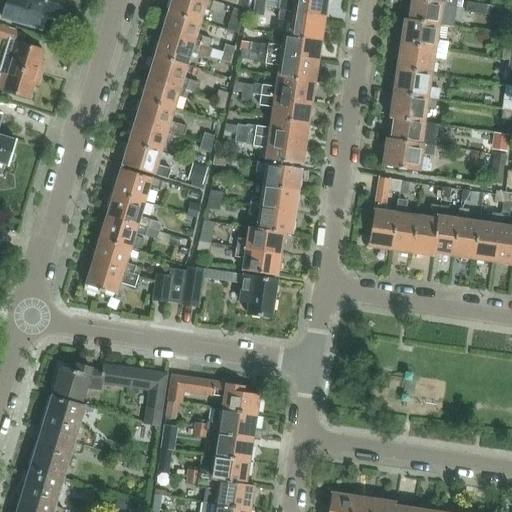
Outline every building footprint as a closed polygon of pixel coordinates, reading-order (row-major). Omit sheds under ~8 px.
[(52,18),(57,0),(6,0),(1,19),(42,31),(47,16),(52,18)] [(219,13),(222,4),(207,0),(168,0),(166,8),(168,10),(167,12),(200,22),(203,11),(208,12),(209,10),(219,13)] [(253,0),(253,7),(263,8),(264,0),(253,0)] [(280,0),(279,11),(324,17),(326,0),(280,0)] [(412,1),(409,19),(409,20),(437,24),(437,25),(452,27),(455,7),(443,5),(442,5),(442,4),(416,0),(412,0),(412,1)] [(466,2),(464,11),(474,13),(476,3),(466,2)] [(476,3),(474,13),(484,14),(486,5),(476,3)] [(486,5),(484,14),(494,16),(496,6),(486,5)] [(496,6),(494,16),(504,17),(505,8),(496,6)] [(263,8),(253,7),(251,15),(262,16),(263,8)] [(240,19),(242,11),(233,8),(233,9),(230,16),(240,19)] [(324,17),(279,11),(278,20),(290,22),(288,36),(320,40),(324,17)] [(210,40),(201,37),(201,36),(196,35),(200,22),(167,12),(167,14),(164,15),(162,23),(163,25),(160,34),(198,46),(207,49),(210,40)] [(404,18),(400,44),(447,51),(448,42),(435,40),(437,25),(437,24),(409,20),(409,19),(404,18)] [(16,31),(0,26),(0,27),(0,37),(13,42),(16,31)] [(198,46),(160,34),(158,43),(155,44),(153,51),(155,53),(154,55),(187,66),(190,54),(195,55),(198,46)] [(247,50),(267,53),(317,61),(320,40),(288,36),(283,35),(281,46),(268,44),(268,45),(248,43),(247,50)] [(0,66),(0,89),(29,98),(43,51),(16,43),(12,56),(4,54),(0,66)] [(447,51),(400,44),(396,68),(430,73),(432,57),(446,59),(447,51)] [(224,45),(221,53),(231,56),(234,48),(224,45)] [(246,60),(247,50),(240,50),(239,59),(246,60)] [(317,61),(267,53),(247,50),(246,60),(278,65),(277,76),(314,82),(317,61)] [(503,50),(501,60),(508,61),(508,60),(510,50),(503,50)] [(231,56),(221,53),(219,61),(229,64),(231,56)] [(187,66),(154,55),(154,57),(151,58),(149,66),(150,68),(148,77),(185,88),(185,90),(194,93),(197,83),(183,78),(187,66)] [(430,73),(396,68),(393,93),(426,98),(438,100),(439,89),(428,88),(430,73)] [(260,95),(311,103),(314,82),(277,76),(275,86),(262,84),(260,95)] [(185,88),(148,77),(145,86),(142,87),(140,94),(141,96),(141,98),(173,109),(177,97),(182,98),(185,90),(185,88)] [(253,85),(252,94),(260,95),(262,84),(253,83),(253,85)] [(241,93),(252,94),(253,85),(242,84),(241,93)] [(511,111),(511,101),(511,86),(505,85),(501,110),(511,111)] [(225,101),(227,94),(217,91),(215,98),(225,101)] [(252,94),(241,93),(240,101),(250,103),(252,94)] [(426,98),(393,93),(389,118),(394,119),(394,118),(422,122),(426,98)] [(272,107),(271,117),(308,122),(311,103),(260,95),(259,105),(272,107)] [(173,109),(141,98),(140,101),(137,102),(135,109),(137,112),(134,120),(172,131),(172,133),(183,136),(186,127),(174,124),(175,123),(169,121),(173,109)] [(225,101),(215,98),(212,106),(222,109),(225,101)] [(511,111),(501,110),(500,120),(509,121),(511,111)] [(0,163),(8,166),(16,141),(0,135),(0,115),(1,114),(0,113),(0,163)] [(235,133),(254,136),(304,143),(308,122),(271,117),(269,128),(246,125),(246,127),(236,125),(235,133)] [(391,138),(391,140),(420,144),(420,143),(435,145),(438,125),(422,123),(422,122),(394,118),(394,119),(391,138)] [(172,131),(134,120),(131,130),(128,131),(126,138),(128,140),(127,142),(160,153),(164,140),(169,141),(172,133),(172,131)] [(266,147),(265,159),(301,165),(304,143),(254,136),(235,133),(234,143),(266,147)] [(492,133),(490,150),(505,152),(506,152),(509,135),(507,135),(492,133)] [(213,137),(212,137),(203,134),(202,140),(211,143),(213,137)] [(382,166),(418,172),(421,155),(433,157),(435,145),(420,143),(420,144),(391,140),(391,138),(386,138),(382,166)] [(211,143),(202,140),(199,150),(208,152),(211,143)] [(160,153),(127,142),(127,144),(124,145),(122,153),(123,155),(121,164),(167,178),(169,169),(156,165),(160,153)] [(503,164),(504,155),(495,153),(493,162),(503,164)] [(224,167),(225,158),(214,156),(211,165),(224,167)] [(493,162),(490,183),(500,184),(503,164),(493,162)] [(300,178),(301,170),(301,169),(258,163),(256,172),(265,173),(264,186),(298,191),(298,187),(300,186),(301,179),(300,178)] [(188,181),(201,185),(206,169),(193,165),(188,181)] [(160,181),(120,169),(118,176),(116,175),(111,191),(143,201),(148,186),(157,189),(160,181)] [(370,233),(368,248),(390,251),(390,248),(395,213),(385,211),(388,191),(390,181),(379,179),(377,189),(370,233)] [(390,181),(388,191),(399,193),(400,182),(390,181)] [(400,182),(399,193),(406,194),(408,183),(400,182)] [(298,191),(264,186),(262,198),(253,196),(251,206),(294,213),(296,204),(298,202),(299,195),(297,194),(298,191)] [(449,199),(450,189),(441,188),(440,198),(449,199)] [(460,200),(469,202),(470,192),(461,190),(461,191),(460,200)] [(143,201),(111,191),(106,207),(108,207),(105,216),(145,229),(148,220),(138,217),(143,201)] [(208,200),(220,202),(222,194),(209,191),(208,200)] [(504,193),(495,192),(493,201),(502,202),(504,193)] [(511,204),(511,198),(511,194),(511,193),(504,193),(502,202),(511,204)] [(395,213),(390,248),(395,249),(395,251),(410,254),(415,216),(405,215),(407,201),(398,199),(395,213)] [(220,202),(208,200),(206,209),(218,211),(220,202)] [(196,218),(199,205),(189,203),(186,215),(196,218)] [(415,216),(410,254),(425,256),(425,254),(431,255),(432,251),(431,251),(438,205),(430,204),(428,218),(415,216)] [(438,205),(431,251),(432,251),(437,252),(437,254),(451,257),(457,219),(445,217),(447,207),(438,205)] [(283,232),(287,233),(291,234),(291,233),(292,230),(294,229),(295,222),(293,221),(294,213),(251,206),(250,216),(259,217),(257,230),(257,231),(283,235),(283,232)] [(457,219),(451,257),(453,257),(453,255),(457,255),(457,257),(472,260),(477,222),(466,221),(468,210),(460,209),(459,209),(458,219),(457,219)] [(477,222),(472,260),(487,262),(488,260),(493,261),(499,215),(491,214),(490,224),(477,222)] [(499,215),(493,261),(498,261),(498,264),(511,265),(511,226),(507,226),(508,216),(499,215)] [(144,240),(135,237),(135,235),(143,237),(144,233),(145,229),(105,216),(103,224),(100,224),(96,238),(131,249),(131,250),(140,253),(144,240)] [(148,220),(145,229),(157,232),(159,226),(158,223),(148,220)] [(144,233),(143,237),(155,240),(157,232),(145,229),(144,233)] [(238,240),(237,248),(280,255),(281,245),(283,245),(284,238),(283,236),(283,235),(257,231),(257,230),(248,229),(246,241),(238,240)] [(198,241),(210,243),(211,236),(200,233),(198,241)] [(131,249),(96,238),(91,253),(95,255),(93,263),(132,275),(135,266),(126,264),(131,250),(131,249)] [(210,243),(198,241),(196,250),(208,253),(210,243)] [(280,255),(237,248),(235,257),(244,259),(242,271),(276,276),(277,272),(279,271),(280,264),(278,262),(280,255)] [(132,275),(93,263),(91,269),(90,269),(83,290),(98,294),(99,293),(104,294),(105,291),(117,295),(121,280),(130,283),(132,275)] [(169,278),(166,301),(183,303),(189,267),(186,266),(184,273),(169,271),(168,278),(169,278)] [(189,267),(183,303),(183,305),(197,308),(203,269),(189,267)] [(276,280),(232,273),(231,282),(242,283),(239,301),(248,303),(246,314),(270,318),(276,280)] [(151,300),(153,301),(166,302),(166,301),(169,278),(168,278),(155,276),(151,300)] [(158,425),(165,375),(103,366),(102,373),(91,372),(92,369),(78,364),(75,372),(60,367),(53,392),(81,401),(85,389),(99,391),(100,384),(149,391),(144,423),(158,425)] [(180,403),(182,390),(223,396),(221,408),(257,413),(259,395),(243,393),(244,386),(224,383),(224,384),(214,383),(214,382),(171,375),(167,401),(180,403)] [(52,397),(29,469),(62,479),(70,452),(80,453),(82,446),(92,449),(96,437),(79,423),(84,407),(52,397)] [(167,401),(164,418),(177,420),(180,403),(167,401)] [(207,421),(215,423),(213,433),(250,438),(251,430),(254,431),(257,413),(221,408),(221,410),(209,408),(207,421)] [(194,423),(193,430),(206,432),(208,425),(194,423)] [(206,432),(193,430),(192,436),(205,438),(206,432)] [(250,438),(213,433),(212,441),(216,442),(214,456),(250,462),(252,446),(249,445),(250,438)] [(173,451),(175,438),(163,436),(161,449),(173,451)] [(112,442),(110,449),(120,452),(122,445),(112,442)] [(159,464),(169,466),(172,452),(161,450),(159,464)] [(137,462),(145,465),(147,458),(139,455),(137,462)] [(199,471),(198,478),(210,480),(243,484),(244,477),(248,478),(250,462),(214,456),(212,471),(207,470),(199,469),(199,471)] [(29,469),(15,511),(61,511),(63,509),(54,504),(62,479),(29,469)] [(187,469),(186,476),(198,478),(199,471),(187,469)] [(186,476),(185,483),(196,484),(197,484),(198,478),(186,476)] [(196,484),(195,488),(204,489),(202,502),(214,504),(214,503),(250,509),(252,493),(249,493),(250,485),(243,484),(210,480),(198,478),(197,484),(196,484)] [(350,511),(353,496),(333,492),(329,511),(350,511)] [(159,511),(162,496),(154,495),(151,511),(159,511)] [(133,511),(136,501),(117,496),(112,511),(133,511)] [(371,511),(373,498),(365,497),(364,499),(360,498),(360,497),(353,496),(350,511),(371,511)] [(392,511),(393,506),(394,504),(389,503),(389,501),(373,498),(371,511),(392,511)] [(249,511),(250,509),(214,503),(214,504),(202,502),(201,502),(199,511),(249,511)]
